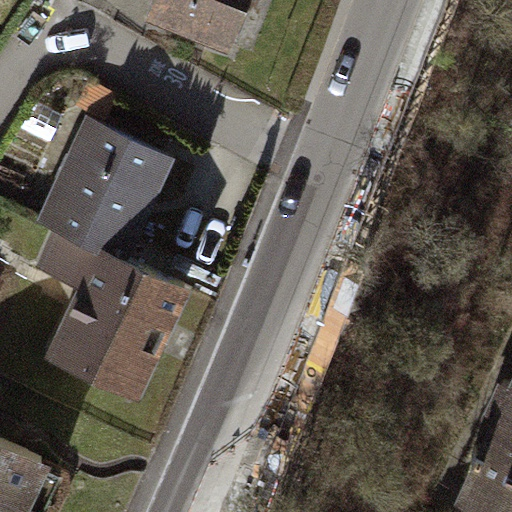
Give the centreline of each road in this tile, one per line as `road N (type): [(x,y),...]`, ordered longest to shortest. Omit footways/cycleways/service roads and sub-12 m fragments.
road 1 (tertiary): [(191,511),(230,433),(331,169)]
road 2 (residential): [(54,39),(103,36),(331,169)]
road 3 (tertiary): [(331,169),(397,0)]
